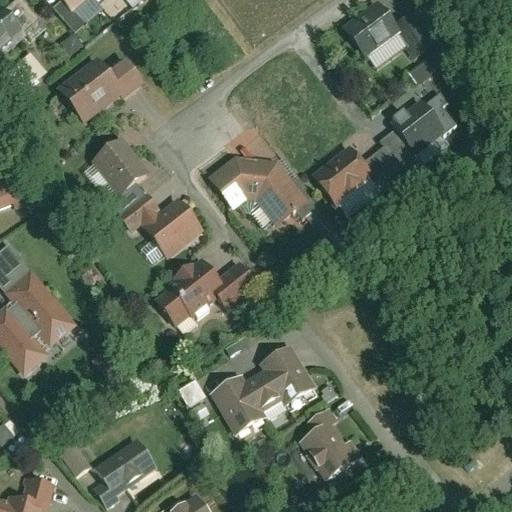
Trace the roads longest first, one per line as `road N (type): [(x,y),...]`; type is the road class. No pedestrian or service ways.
road 1 (residential): [(157,143),(347,0)]
road 2 (residential): [(298,312),(379,419),(414,448)]
